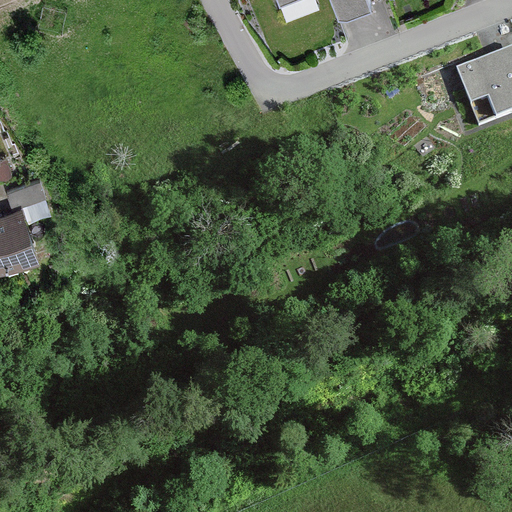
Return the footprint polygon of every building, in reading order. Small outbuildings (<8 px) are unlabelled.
[(370,6),(367,0),(278,0),(281,6),(295,0),(329,0),(337,19),(370,6)] [(66,13),(42,7),(36,30),(60,36),(66,13)] [(511,117),(511,48),(466,67),(490,126),(511,117)] [(19,209),(24,223),(49,214),(37,182),(4,194),(10,212),(19,209)] [(19,209),(10,212),(0,215),(0,271),(36,258),(24,223),(19,209)]
